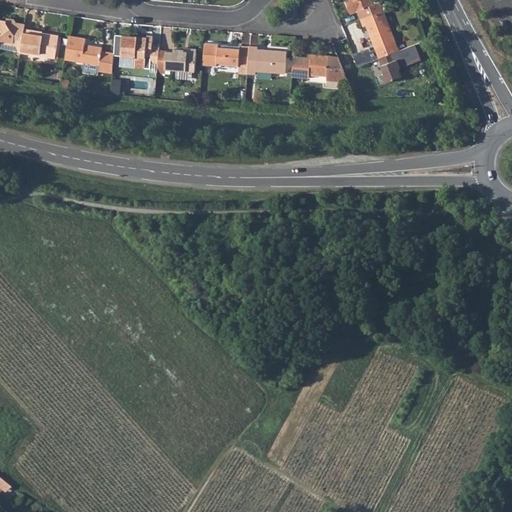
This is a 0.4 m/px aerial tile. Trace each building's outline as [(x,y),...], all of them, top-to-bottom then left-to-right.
[(352,0),(353,2),(349,4),(353,14),(359,12),(362,20),(385,11),(382,3),(376,6),(373,0),(352,0)] [(385,11),(362,20),(365,27),(368,26),(377,50),(380,58),(396,52),(398,51),(395,43),(397,42),(385,11)] [(18,47),(23,48),(27,28),(27,24),(19,23),(16,18),(9,17),(8,21),(5,24),(2,18),(0,17),(0,42),(4,40),(16,42),(18,47)] [(23,48),(23,52),(57,58),(61,35),(35,31),(35,29),(27,28),(23,48)] [(72,36),(68,60),(102,65),(105,49),(87,46),(88,39),(72,36)] [(153,65),(161,65),(162,52),(162,47),(154,46),(155,39),(125,37),(124,57),(153,59),(153,65)] [(211,43),(210,66),(220,67),(220,65),(242,67),(242,65),(251,66),(253,46),(244,45),(244,47),(222,45),(222,44),(211,43)] [(251,66),(250,74),(259,74),(259,71),(288,74),(289,51),(261,49),(261,47),(253,46),(251,66)] [(354,54),(359,66),(374,60),(376,60),(372,52),(371,48),(354,54)] [(161,65),(160,74),(169,74),(169,69),(179,70),(196,71),(198,71),(200,52),(187,51),(187,50),(178,49),(177,52),(162,52),(161,65)] [(396,52),(380,58),(386,73),(383,74),(386,82),(403,75),(400,68),(402,67),(396,52)] [(314,58),(297,56),(295,77),(312,79),(312,73),(329,75),(329,80),(349,82),(348,78),(340,57),(332,56),(314,55),(314,58)] [(195,78),(196,71),(179,70),(179,77),(195,78)] [(345,298),(340,301),(349,318),(353,315),(345,298)]
